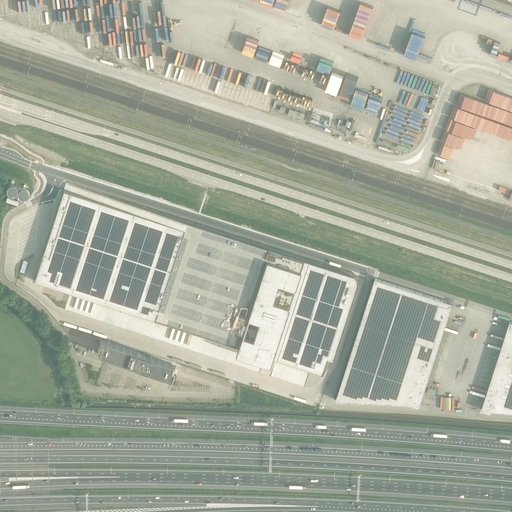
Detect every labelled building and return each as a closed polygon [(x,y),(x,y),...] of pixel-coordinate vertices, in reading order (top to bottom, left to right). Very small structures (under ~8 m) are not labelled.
[(205,61),(198,82),(209,86),(215,64),(205,61)] [(511,159),(474,158),(475,159),(480,160),(478,164),(483,166),(483,170),(508,171),(508,176),(511,181),(511,159)] [(7,192),(9,193),(10,194),(12,195),(14,195),(16,194),(17,192),(18,191),(18,189),(18,187),(17,185),(15,184),(14,183),(12,183),(10,184),(9,185),(7,186),(7,188),(7,190),(7,192)] [(66,183),(34,281),(70,292),(155,320),(233,345),(276,359),(311,370),(322,374),(327,359),(333,361),(358,284),(358,283),(358,282),(358,281),(357,280),(357,279),(356,278),(355,277),(354,277),(354,276),(303,260),(66,183)] [(20,195),(22,197),(23,198),(25,198),(27,198),(29,197),(30,195),(31,194),(31,192),(31,190),(30,188),(28,187),(27,186),(25,186),(23,187),(21,188),(20,189),(20,191),(20,193),(20,195)] [(7,198),(6,202),(18,206),(19,202),(7,198)] [(420,405),(453,303),(375,278),(336,400),(410,404),(419,407),(420,405)] [(511,322),(510,322),(481,410),(489,412),(490,410),(511,411),(511,322)] [(100,340),(98,346),(101,346),(100,349),(100,351),(99,354),(110,357),(111,358),(126,363),(131,364),(135,365),(134,367),(137,368),(171,379),(173,373),(173,371),(171,370),(172,365),(145,356),(145,355),(140,353),(140,352),(110,343),(107,342),(100,340)] [(166,382),(168,378),(148,372),(147,375),(166,382)]
